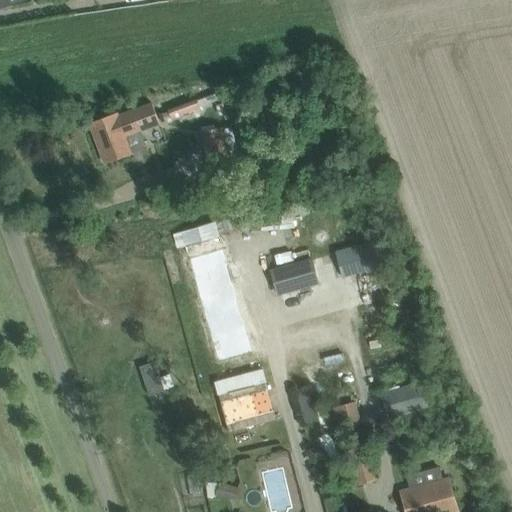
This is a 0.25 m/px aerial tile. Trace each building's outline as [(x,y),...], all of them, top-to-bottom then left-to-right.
[(0,0),(0,10),(12,6),(10,0),(0,0)] [(193,115),(201,112),(197,100),(167,111),(170,119),(192,111),(193,115)] [(151,102),(109,117),(90,124),(105,163),(123,156),(146,147),(140,131),(159,124),(151,102)] [(220,118),(230,114),(225,102),(216,106),(220,118)] [(224,130),(224,128),(203,132),(211,172),(232,168),(230,158),(238,156),(232,128),(224,130)] [(197,292),(217,363),(267,349),(258,320),(247,323),(234,280),(245,277),(242,266),(230,269),(217,223),(172,235),(189,294),(197,292)] [(336,253),(344,278),(392,263),(384,237),(374,240),(371,231),(339,241),(343,251),(336,253)] [(271,270),(279,297),(320,285),(312,258),(271,270)] [(140,366),(149,396),(164,391),(164,389),(174,386),(169,369),(159,372),(155,361),(140,366)] [(382,393),(390,420),(430,409),(423,383),(418,384),(414,372),(387,380),(390,391),(382,393)] [(343,404),(332,407),(338,430),(350,427),(343,404)] [(350,451),(359,486),(377,481),(368,447),(350,451)] [(402,490),(406,506),(407,511),(457,511),(449,478),(443,480),(439,467),(406,475),(410,488),(402,490)] [(335,477),(338,489),(347,486),(344,475),(335,477)] [(213,497),(232,503),(237,489),(217,483),(213,497)]
